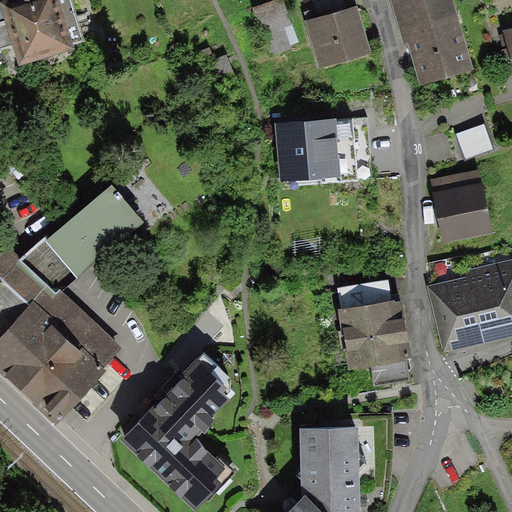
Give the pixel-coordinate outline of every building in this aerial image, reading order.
[(0,0),(0,46),(16,42),(20,55),(76,40),(75,38),(86,35),(75,0),(0,0)] [(301,40),(285,0),(264,0),(252,5),(270,52),(301,40)] [(306,15),(304,15),(320,64),(373,46),(358,0),(350,0),(349,0),(309,0),(311,4),(303,7),(306,15)] [(455,0),(391,0),(403,37),(408,36),(420,78),(474,61),(455,0)] [(511,21),(503,24),(511,55),(511,21)] [(238,76),(228,51),(208,60),(218,84),(238,76)] [(276,116),(280,175),(283,175),(284,184),(374,178),(367,115),(354,116),(354,113),(338,115),(337,108),(276,116)] [(485,119),(455,130),(466,158),(495,147),(485,119)] [(493,227),(480,166),(431,176),(444,238),(493,227)] [(113,176),(21,251),(57,288),(61,285),(144,213),(113,176)] [(0,362),(57,416),(122,343),(61,285),(57,288),(21,251),(10,240),(0,249),(0,362)] [(478,268),(427,282),(444,348),(511,330),(511,255),(477,264),(478,268)] [(376,381),(410,375),(405,349),(413,348),(402,288),(391,290),(389,274),(338,283),(341,300),(338,300),(349,362),(372,358),(376,381)] [(122,427),(196,496),(204,488),(209,493),(236,464),(220,449),(219,451),(193,428),(231,387),(231,372),(221,363),(223,360),(205,344),(200,348),(197,346),(182,362),(185,364),(155,396),(152,394),(122,427)] [(360,508),(357,418),(301,419),(302,483),(306,479),(338,509),(360,508)] [(302,483),(275,511),(356,511),(360,508),(338,509),(306,479),(302,483)]
